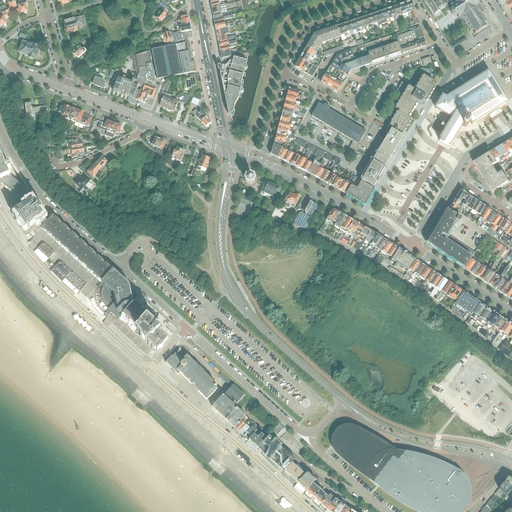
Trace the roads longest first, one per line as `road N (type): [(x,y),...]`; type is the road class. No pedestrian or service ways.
road 1 (unclassified): [(343,400),(257,323),(230,287),(219,238),(227,149)]
road 2 (residential): [(149,368),(313,511)]
road 3 (residential): [(0,214),(52,280),(149,368)]
road 4 (unclassified): [(509,462),(392,432),(343,400)]
road 5 (residential): [(116,264),(35,190),(0,131)]
road 6 (residential): [(312,433),(290,424),(187,327)]
road 7 (secondary): [(363,214),(227,149)]
road 8 (secondary): [(227,149),(197,4)]
road 9 (residential): [(391,0),(309,29),(284,74)]
